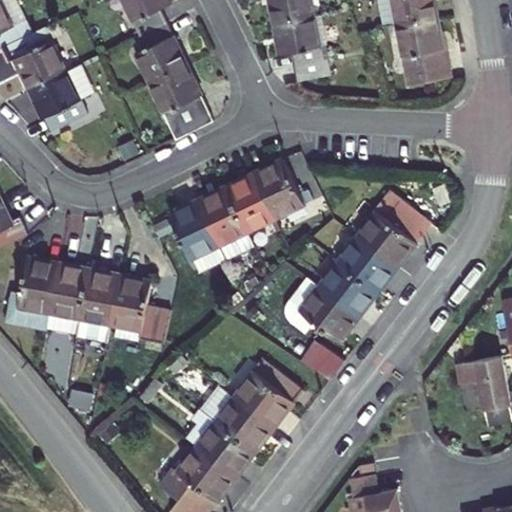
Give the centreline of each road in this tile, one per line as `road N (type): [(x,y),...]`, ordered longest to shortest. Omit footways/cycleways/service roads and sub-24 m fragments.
road 1 (residential): [(268,511),(474,238),(489,201),(493,127)]
road 2 (residential): [(0,125),(56,184),(103,195),(270,118)]
road 3 (residential): [(270,118),(493,127)]
road 4 (tertiary): [(0,367),(112,511)]
road 5 (residential): [(270,118),(213,0)]
road 6 (residential): [(493,127),(481,0)]
